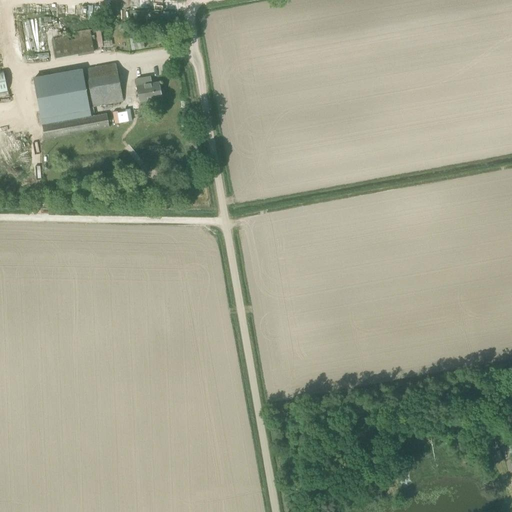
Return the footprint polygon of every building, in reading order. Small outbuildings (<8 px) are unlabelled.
[(41,35),(38,19),(24,22),(29,42),(32,42),(31,38),(41,35)] [(69,36),(52,39),(56,61),(94,53),(90,32),(89,29),(76,31),(77,34),(77,35),(74,36),(75,39),(70,40),(69,36)] [(95,29),(95,46),(107,46),(107,41),(100,41),(100,29),(95,29)] [(82,69),(33,78),(40,117),(89,108),(104,105),(121,102),(114,63),(82,69)] [(147,77),(135,80),(140,102),(161,98),(158,82),(148,84),(147,77)] [(91,116),(42,125),(44,139),(109,127),(106,113),(105,114),(95,115),(91,116)]
